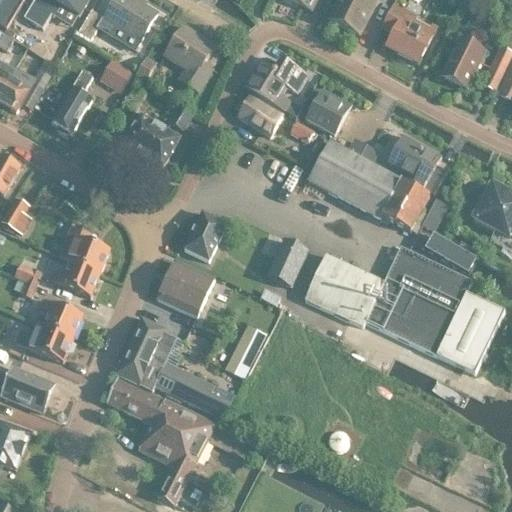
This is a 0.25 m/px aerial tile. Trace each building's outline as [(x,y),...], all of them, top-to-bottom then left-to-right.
[(0,0),(0,28),(6,32),(25,0),(0,0)] [(36,0),(23,23),(42,34),(57,8),(78,20),(89,0),(36,0)] [(116,0),(103,22),(103,23),(116,30),(111,38),(136,53),(141,45),(157,18),(127,0),(116,0)] [(313,0),(288,0),(287,4),(307,14),(313,0)] [(340,0),(329,22),(358,37),(377,1),(376,0),(340,0)] [(386,52),(418,68),(431,41),(411,31),(416,21),(393,10),(383,32),(394,37),(386,52)] [(93,15),(80,36),(91,43),(95,36),(103,23),(103,22),(93,15)] [(177,83),(198,95),(212,73),(202,68),(214,49),(182,30),(164,60),(184,73),(177,83)] [(0,40),(0,49),(6,53),(13,42),(3,36),(0,40)] [(44,60),(54,66),(66,46),(56,40),(44,60)] [(442,79),(468,92),(486,55),(460,42),(442,79)] [(495,93),(509,64),(496,58),(482,87),(495,93)] [(136,80),(145,85),(157,65),(147,60),(136,80)] [(101,83),(121,95),(134,74),(114,61),(101,83)] [(9,81),(0,96),(0,105),(16,115),(21,106),(32,112),(36,105),(56,69),(45,63),(34,81),(16,71),(14,73),(9,81)] [(0,96),(9,81),(14,73),(0,64),(0,96)] [(511,65),(497,96),(511,102),(511,65)] [(253,77),(247,73),(243,80),(249,84),(245,91),(274,109),(274,108),(284,114),(290,105),(280,99),(286,89),(296,95),(306,79),(287,67),(280,78),(260,66),(253,77)] [(64,138),(66,137),(67,135),(70,137),(92,102),(82,97),(92,81),(82,75),(52,126),(57,129),(56,131),(56,133),(64,138)] [(134,117),(146,96),(136,90),(123,111),(134,117)] [(322,93),(305,123),(333,139),(350,109),(322,93)] [(241,113),(237,120),(263,135),(270,139),(282,119),(279,117),(249,99),(245,105),(240,102),(235,110),(241,113)] [(183,135),(193,118),(178,109),(174,107),(168,117),(171,119),(168,126),(183,135)] [(122,151),(141,162),(159,131),(140,119),(122,151)] [(307,146),(313,135),(297,125),(290,136),(307,146)] [(159,131),(141,162),(161,173),(179,142),(159,131)] [(436,171),(442,160),(403,138),(387,166),(416,182),(413,187),(434,198),(446,176),(436,171)] [(354,143),(349,153),(365,161),(370,152),(354,143)] [(428,218),(421,214),(429,200),(330,146),(309,185),(380,224),(383,220),(410,235),(411,234),(418,238),(424,228),(423,228),(428,218)] [(370,152),(365,161),(372,165),(377,156),(370,152)] [(0,196),(4,199),(21,170),(1,158),(0,160),(0,196)] [(511,199),(492,188),(473,223),(496,236),(490,246),(511,258),(511,199)] [(28,211),(14,203),(1,225),(15,233),(24,217),(28,211)] [(423,228),(424,228),(433,233),(446,209),(436,203),(428,218),(423,228)] [(227,227),(203,215),(184,252),(208,264),(227,227)] [(70,264),(101,276),(110,253),(91,245),(94,238),(72,230),(60,259),(70,264)] [(427,253),(469,277),(477,263),(435,238),(427,253)] [(456,250),(470,258),(474,251),(460,242),(456,250)] [(290,291),(308,255),(284,243),(266,279),(290,291)] [(466,296),(471,284),(400,250),(383,285),(325,257),(303,301),(362,329),(364,325),(473,378),(503,314),(466,296)] [(65,277),(55,273),(51,283),(91,300),(101,276),(70,264),(65,277)] [(215,282),(175,264),(158,302),(198,320),(215,282)] [(15,280),(25,284),(38,289),(43,275),(21,266),(15,280)] [(38,289),(25,284),(20,297),(33,302),(38,289)] [(83,318),(43,301),(39,311),(49,315),(43,329),(73,342),(83,318)] [(178,338),(167,332),(142,320),(115,377),(151,395),(154,388),(202,412),(214,388),(165,365),(178,338)] [(14,345),(63,365),(73,342),(43,329),(34,325),(28,339),(18,335),(14,345)] [(227,371),(244,380),(266,337),(249,328),(227,371)] [(54,387),(13,371),(2,399),(43,415),(54,387)] [(171,472),(157,500),(174,509),(214,427),(118,380),(106,405),(152,427),(139,454),(171,472)] [(0,467),(16,473),(31,436),(0,423),(0,467)] [(220,492),(203,483),(198,491),(215,500),(220,492)]
